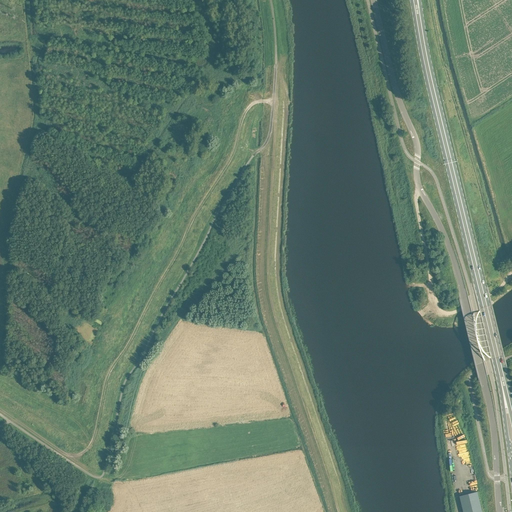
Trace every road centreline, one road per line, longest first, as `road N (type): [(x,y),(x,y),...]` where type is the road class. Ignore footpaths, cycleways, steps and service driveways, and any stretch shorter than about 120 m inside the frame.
road 1 (unclassified): [(499,511),(487,394),(455,266),(420,189)]
road 2 (primary): [(421,40),(480,290)]
road 3 (unclassified): [(420,189),(415,137),(373,0)]
road 4 (track): [(412,286),(431,282),(436,307),(448,313),(511,277)]
road 5 (track): [(99,478),(0,410)]
